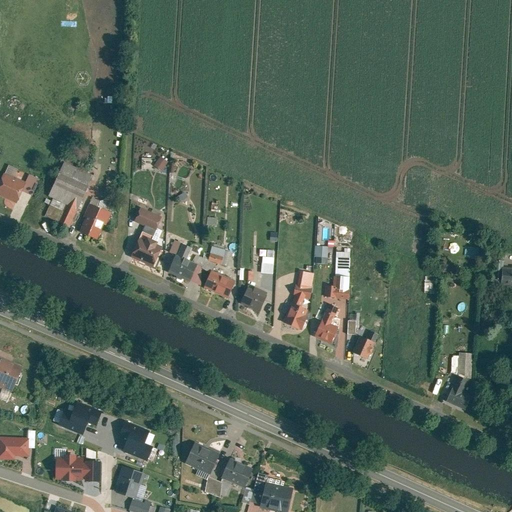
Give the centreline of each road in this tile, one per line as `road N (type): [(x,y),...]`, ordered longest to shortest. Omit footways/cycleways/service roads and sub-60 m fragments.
road 1 (unclassified): [(0,211),(511,444)]
road 2 (primary): [(0,303),(466,511)]
